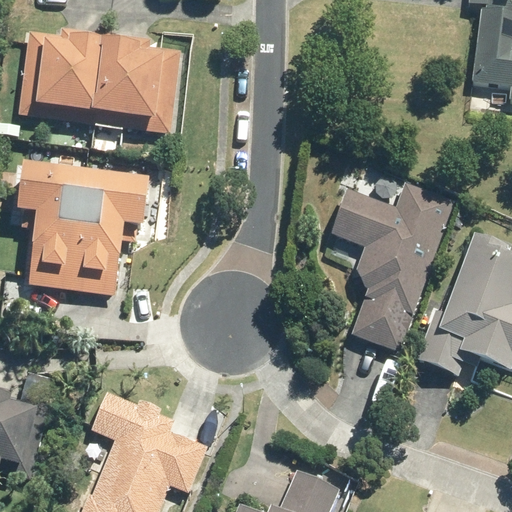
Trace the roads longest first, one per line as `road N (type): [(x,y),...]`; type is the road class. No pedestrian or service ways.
road 1 (residential): [(511,502),(329,435),(270,378),(232,324)]
road 2 (residential): [(232,324),(261,236),(270,0)]
